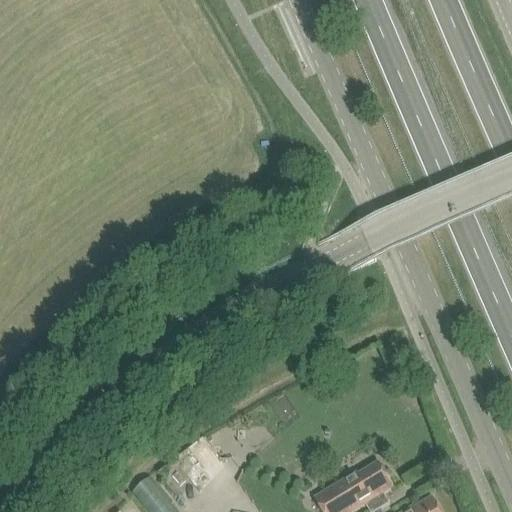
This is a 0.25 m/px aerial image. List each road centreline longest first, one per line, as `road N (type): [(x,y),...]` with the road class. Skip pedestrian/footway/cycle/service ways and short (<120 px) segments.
road 1 (unclassified): [(1,511),(90,415),(179,348),(296,272),(511,177)]
road 2 (tertiary): [(511,484),(390,189),(301,0)]
road 3 (trunk): [(373,0),(511,322)]
road 4 (trunk): [(511,145),(450,0)]
